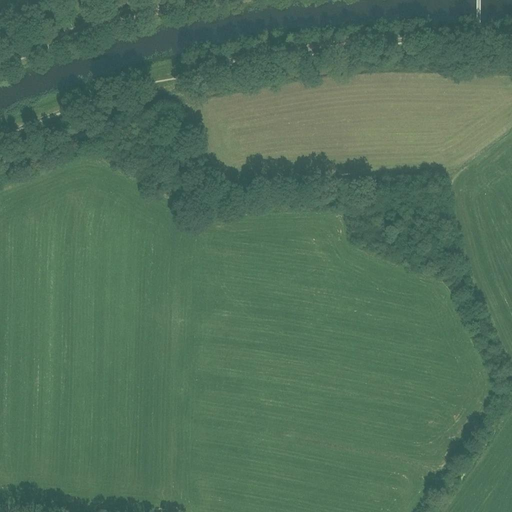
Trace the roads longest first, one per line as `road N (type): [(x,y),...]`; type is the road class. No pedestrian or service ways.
road 1 (track): [(172,80),(234,59),(352,42),(511,37)]
road 2 (track): [(0,68),(161,9),(210,0)]
